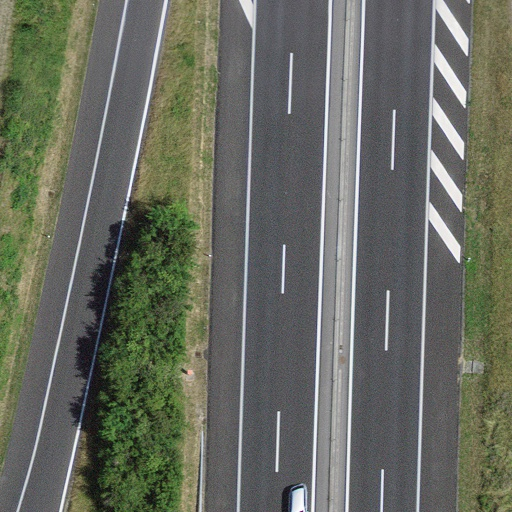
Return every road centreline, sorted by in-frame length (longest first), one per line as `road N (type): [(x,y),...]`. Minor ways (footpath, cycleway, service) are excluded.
road 1 (motorway): [(148,0),(40,511)]
road 2 (motorway): [(293,0),(276,511)]
road 3 (motorway): [(381,511),(398,0)]
